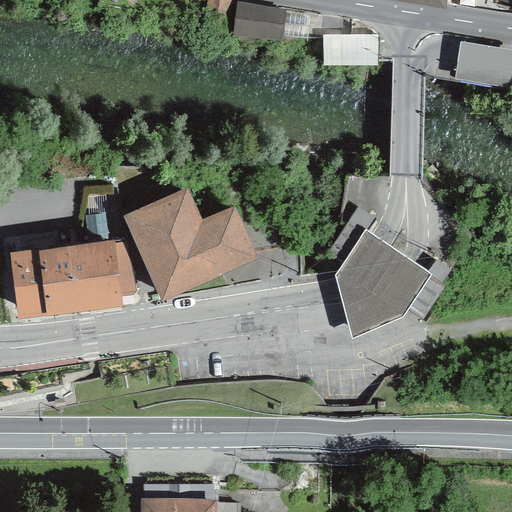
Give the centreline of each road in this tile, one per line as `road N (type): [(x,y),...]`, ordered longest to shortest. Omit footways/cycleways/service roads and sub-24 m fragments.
road 1 (secondary): [(400,72),(394,247),(370,282),(343,302),(0,354)]
road 2 (primary): [(0,433),(511,437)]
